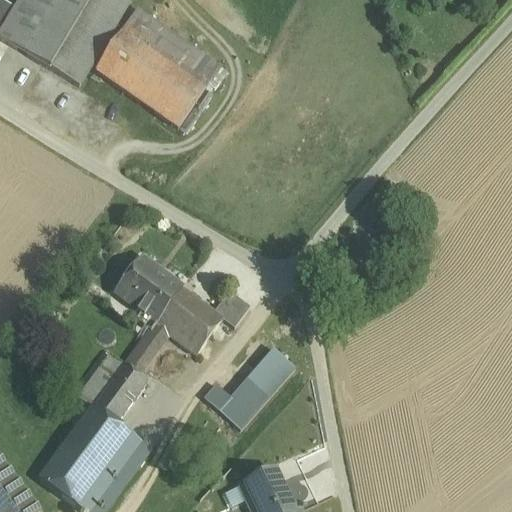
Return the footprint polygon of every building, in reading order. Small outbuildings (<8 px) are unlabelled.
[(20,0),(14,10),(0,1),(0,43),(78,90),(132,0),(20,0)] [(136,13),(95,75),(177,134),(204,96),(220,73),(136,13)] [(214,315),(141,260),(113,296),(154,327),(169,338),(195,358),(222,322),(223,321),(214,315)] [(250,310),(229,294),(214,315),(223,321),(222,322),(234,331),(250,310)] [(154,327),(123,368),(139,379),(169,338),(154,327)] [(274,353),(231,401),(215,388),(203,401),(240,434),(295,371),(274,353)] [(108,357),(77,400),(91,410),(123,368),(108,357)] [(91,410),(38,482),(77,511),(93,511),(142,447),(115,428),(147,385),(139,379),(123,368),(91,410)] [(36,511),(0,463),(0,511),(36,511)] [(292,511),(274,473),(243,487),(254,511),(292,511)]
